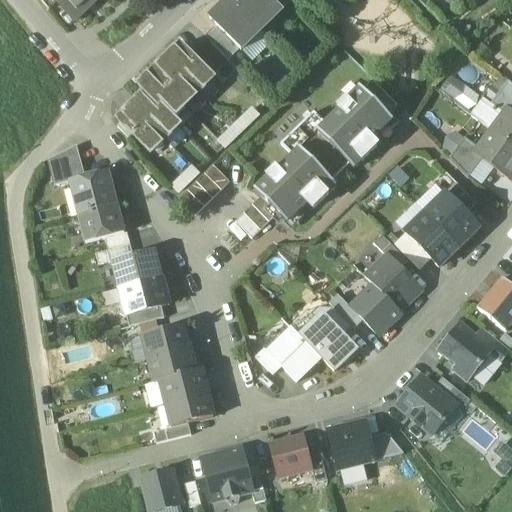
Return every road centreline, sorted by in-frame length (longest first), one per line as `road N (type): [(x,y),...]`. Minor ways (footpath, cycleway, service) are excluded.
road 1 (track): [(85,96),(25,172),(15,209),(60,511)]
road 2 (residential): [(250,425),(188,245),(85,96)]
road 3 (residential): [(250,425),(365,396),(511,225)]
road 4 (residential): [(55,481),(250,425)]
road 5 (residential): [(85,96),(183,0)]
road 6 (residential): [(9,0),(85,96)]
